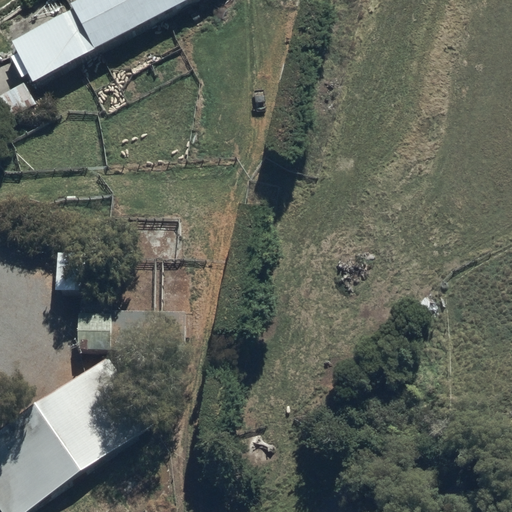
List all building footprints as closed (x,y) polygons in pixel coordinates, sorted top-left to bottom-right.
[(34,85),(37,92),(212,0),(109,0),(76,17),(78,20),(16,52),(22,63),(14,68),(25,89),(34,85)] [(38,112),(27,91),(0,106),(0,119),(6,130),(38,112)] [(183,311),(116,313),(117,352),(184,351),(183,311)] [(80,316),(78,350),(111,351),(112,317),(80,316)] [(0,433),(0,507),(3,511),(29,511),(139,436),(93,369),(0,433)]
